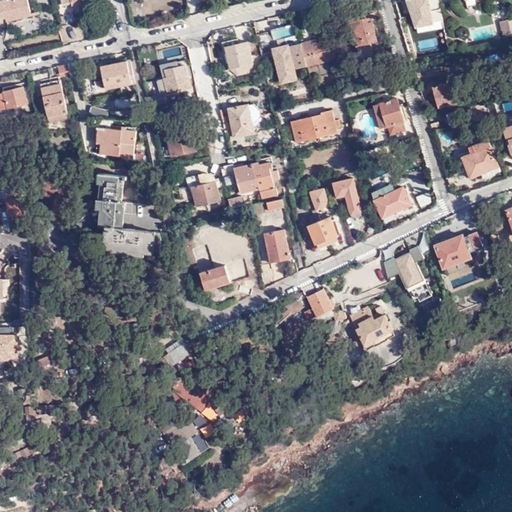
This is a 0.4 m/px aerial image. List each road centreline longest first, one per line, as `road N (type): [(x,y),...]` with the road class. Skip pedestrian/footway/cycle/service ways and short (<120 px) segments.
road 1 (residential): [(222,316),(447,207)]
road 2 (residential): [(222,316),(40,238),(0,238)]
road 3 (residential): [(447,207),(386,0)]
road 4 (residential): [(194,26),(223,162)]
road 5 (residential): [(0,74),(131,42)]
